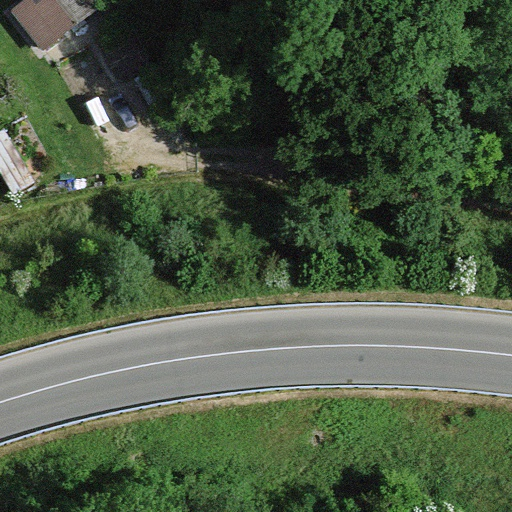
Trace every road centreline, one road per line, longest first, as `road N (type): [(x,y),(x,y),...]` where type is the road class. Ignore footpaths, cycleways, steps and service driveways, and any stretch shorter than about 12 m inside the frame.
road 1 (residential): [(0,403),(125,370),(239,352),(354,345),(511,357)]
road 2 (track): [(511,178),(425,166),(320,136),(269,80),(237,0)]
